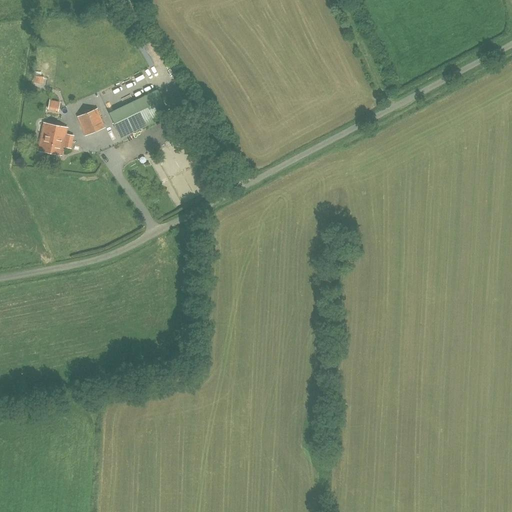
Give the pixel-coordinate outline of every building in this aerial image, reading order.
[(117,6),(123,17),(134,12),(128,0),(117,6)] [(154,65),(140,40),(136,43),(150,67),(154,65)] [(120,137),(167,114),(156,91),(109,114),(120,137)] [(48,100),(47,111),(58,112),(59,101),(48,100)] [(104,127),(97,109),(78,116),(85,135),(104,127)] [(38,150),(60,155),(66,128),(44,123),(38,150)]
